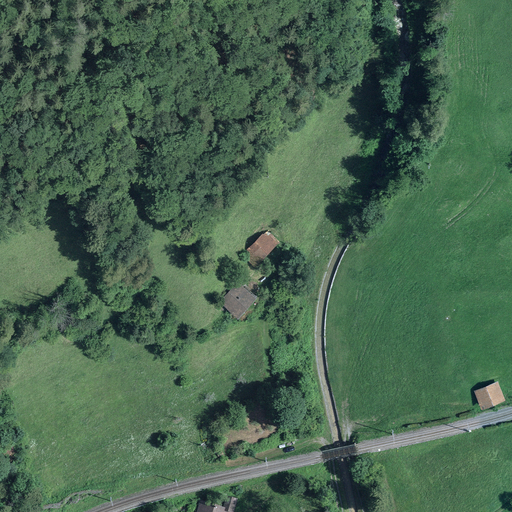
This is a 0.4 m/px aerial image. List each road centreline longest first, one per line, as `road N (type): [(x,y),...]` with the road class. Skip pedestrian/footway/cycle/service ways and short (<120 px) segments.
road 1 (unknown): [(347,435),(384,417),(422,353),(503,353)]
road 2 (track): [(340,511),(322,439),(256,458)]
